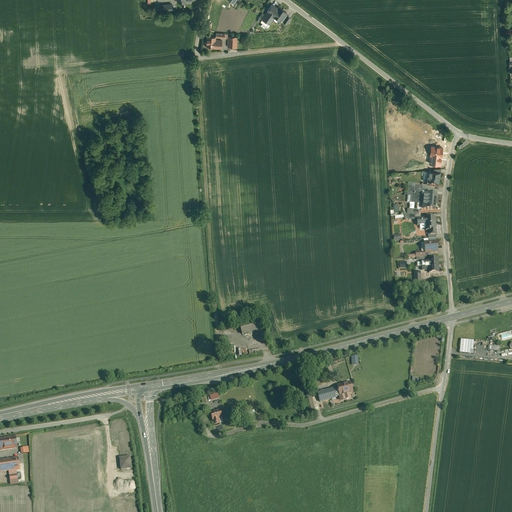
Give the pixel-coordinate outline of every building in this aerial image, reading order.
[(286,12),(279,7),(277,9),(272,5),(267,11),(268,11),(265,14),(262,18),(262,19),(268,22),(269,20),(270,21),(274,16),(280,20),(286,12)] [(287,15),(282,21),(287,24),(291,18),(287,15)] [(222,40),(215,40),(216,37),(216,36),(207,35),(207,39),(205,39),(205,42),(206,42),(206,46),(221,48),(222,40)] [(237,36),(228,36),(228,46),(236,47),(237,36)] [(434,172),(428,171),(427,183),(429,183),(429,186),(438,187),(440,173),(440,172),(434,172)] [(424,175),(419,175),(419,174),(416,174),(415,180),(418,181),(418,182),(423,182),(424,175)] [(437,195),(421,193),(422,190),(414,189),(408,190),(408,193),(414,194),(413,203),(423,204),(423,209),(431,210),(431,209),(435,210),(435,204),(436,204),(437,195)] [(403,218),(403,215),(398,216),(398,205),(393,205),(393,211),(390,211),(390,216),(395,216),(395,219),(403,218)] [(435,218),(425,219),(417,219),(417,226),(425,225),(426,231),(429,231),(430,235),(436,235),(435,230),(436,230),(435,218)] [(436,242),(424,243),(425,253),(437,252),(436,242)] [(438,259),(428,260),(428,262),(429,267),(429,273),(438,272),(438,259)] [(243,334),(260,329),(257,318),(240,324),(243,334)] [(502,339),(511,337),(511,331),(501,334),(502,339)] [(350,382),(343,384),(343,386),(337,388),(338,389),(333,390),(335,397),(353,393),(350,382)] [(333,389),(317,393),(320,402),(335,398),(335,397),(333,390),(333,389)] [(311,398),(304,400),(307,411),(314,410),(311,398)] [(241,409),(233,411),(235,417),(243,415),(241,409)] [(220,410),(210,413),(212,421),(213,421),(214,426),(220,424),(218,420),(222,419),(220,410)] [(15,437),(0,439),(0,450),(1,450),(16,448),(15,437)] [(130,457),(120,458),(121,470),(131,469),(130,457)] [(0,472),(9,471),(9,476),(10,481),(11,485),(18,484),(17,480),(16,470),(20,470),(18,458),(0,460),(0,472)] [(75,488),(39,488),(39,511),(111,511),(111,509),(107,509),(107,500),(106,501),(106,481),(75,481),(75,488)]
